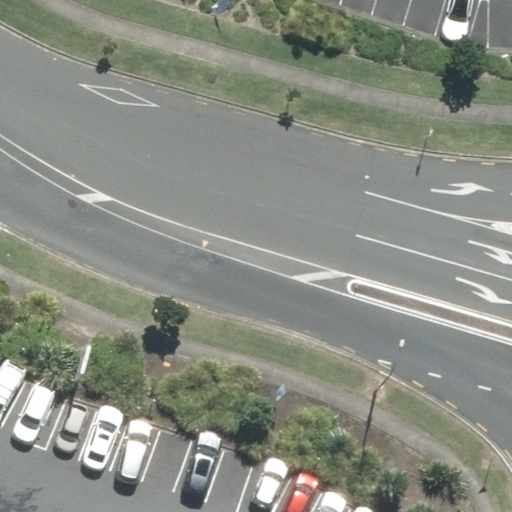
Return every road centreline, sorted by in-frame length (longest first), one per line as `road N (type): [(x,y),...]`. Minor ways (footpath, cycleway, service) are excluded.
road 1 (unclassified): [(0,142),(107,197),(274,256)]
road 2 (unclassified): [(274,256),(454,255)]
road 3 (unclassified): [(408,333),(274,256)]
road 4 (primary): [(511,433),(484,392),(408,333)]
